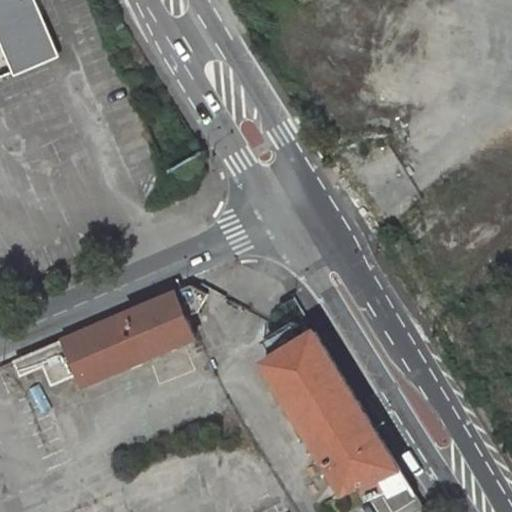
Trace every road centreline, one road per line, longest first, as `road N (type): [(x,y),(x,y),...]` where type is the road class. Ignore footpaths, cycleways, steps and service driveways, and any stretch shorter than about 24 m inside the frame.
road 1 (tertiary): [(506,511),(318,205)]
road 2 (tertiary): [(279,221),(471,511)]
road 3 (unclassified): [(279,221),(0,335)]
road 4 (tertiary): [(145,0),(279,221)]
road 5 (unknown): [(36,511),(108,481),(118,434),(131,416),(220,392)]
road 6 (tertiary): [(318,205),(198,0)]
